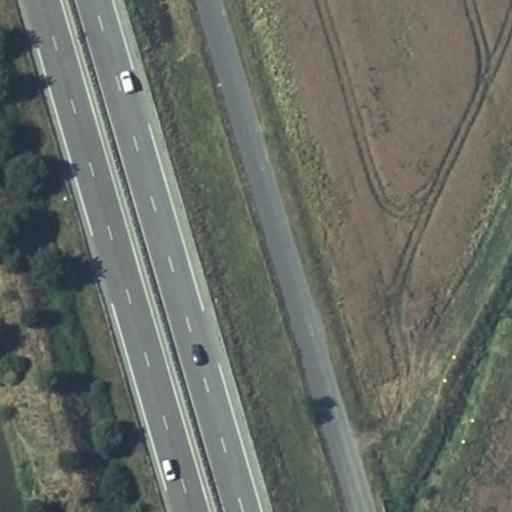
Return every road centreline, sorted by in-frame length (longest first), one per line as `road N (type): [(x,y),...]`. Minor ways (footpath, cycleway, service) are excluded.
road 1 (trunk): [(246,511),(97,0)]
road 2 (trunk): [(45,0),(193,511)]
road 3 (tertiary): [(365,511),(218,0)]
